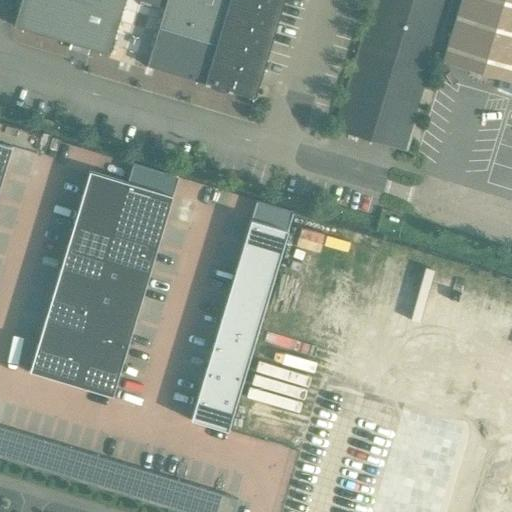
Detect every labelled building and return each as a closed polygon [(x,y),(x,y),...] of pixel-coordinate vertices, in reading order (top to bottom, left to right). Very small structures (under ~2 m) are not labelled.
[(21,0),(13,26),(110,54),(125,0),(21,0)] [(167,0),(132,0),(164,10),(167,0)] [(148,65),(205,82),(255,96),(283,0),(167,0),(164,10),(148,65)] [(451,0),(372,0),(337,120),(334,130),(407,152),(451,0)] [(511,82),(511,0),(460,0),(442,61),(511,82)] [(0,143),(0,188),(12,148),(0,143)] [(89,170),(28,372),(112,397),(173,195),(89,170)] [(250,219),(190,420),(228,432),(288,230),(287,230),(292,213),(256,202),(251,219),(250,219)] [(0,426),(0,458),(1,458),(10,430),(0,426)] [(10,430),(1,458),(15,463),(23,434),(10,430)] [(23,434),(15,463),(28,467),(37,438),(23,434)] [(37,438),(28,467),(41,471),(50,442),(37,438)] [(50,442),(41,471),(55,475),(63,446),(50,442)] [(63,446),(55,475),(68,479),(77,450),(63,446)] [(77,450),(68,479),(82,483),(90,454),(77,450)] [(90,454),(82,483),(95,487),(104,458),(90,454)] [(104,458),(95,487),(108,491),(117,462),(104,458)] [(117,462),(108,491),(122,495),(131,466),(117,462)] [(131,466),(122,495),(135,499),(144,470),(131,466)] [(144,470),(135,499),(149,503),(157,474),(144,470)] [(157,474),(149,503),(162,507),(171,478),(157,474)] [(171,478),(162,507),(175,511),(184,482),(171,478)] [(184,482),(175,511),(178,511),(189,511),(198,486),(184,482)] [(198,486),(189,511),(204,511),(211,491),(198,486)] [(211,491),(204,511),(219,511),(224,495),(211,491)] [(224,495),(219,511),(233,511),(238,499),(224,495)]
